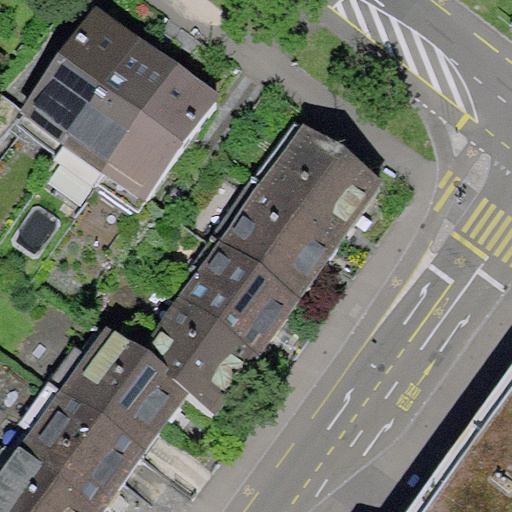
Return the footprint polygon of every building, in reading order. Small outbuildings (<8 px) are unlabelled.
[(95,22),(25,120),(66,149),(139,46),(118,31),(115,36),(105,29),(95,22)] [(139,46),(66,149),(57,163),(96,191),(179,74),(151,54),(139,46)] [(130,219),(105,254),(134,275),(173,221),(148,204),(216,108),(196,94),(200,89),(188,81),(179,74),(96,191),(94,194),(130,219)] [(0,143),(24,115),(0,96),(0,143)] [(279,176),(264,197),(337,250),(358,222),(380,191),(294,129),(267,167),(279,176)] [(314,282),(337,250),(264,197),(253,188),(211,245),(223,253),(296,306),(314,282)] [(223,253),(182,310),(255,363),(272,340),(296,306),(223,253)] [(228,401),(255,363),(182,310),(162,338),(137,321),(117,349),(186,399),(214,420),(228,401)] [(48,392),(142,460),(154,443),(186,399),(117,349),(99,336),(82,360),(75,355),(48,392)] [(421,511),(511,511),(511,387),(473,442),(421,511)] [(21,429),(28,434),(11,458),(20,464),(85,511),(104,511),(112,501),(142,460),(48,392),(21,429)] [(0,511),(85,511),(20,464),(5,486),(0,482),(0,511)]
